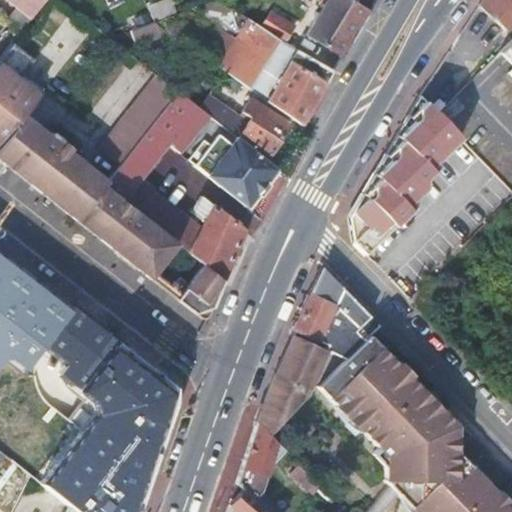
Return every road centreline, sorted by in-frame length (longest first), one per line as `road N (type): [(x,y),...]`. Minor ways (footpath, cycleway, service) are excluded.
road 1 (unclassified): [(0,205),(227,383)]
road 2 (unclassified): [(511,432),(308,229)]
road 3 (secondary): [(308,229),(442,0)]
road 4 (secondary): [(409,0),(284,217)]
road 5 (secondary): [(184,511),(227,383)]
